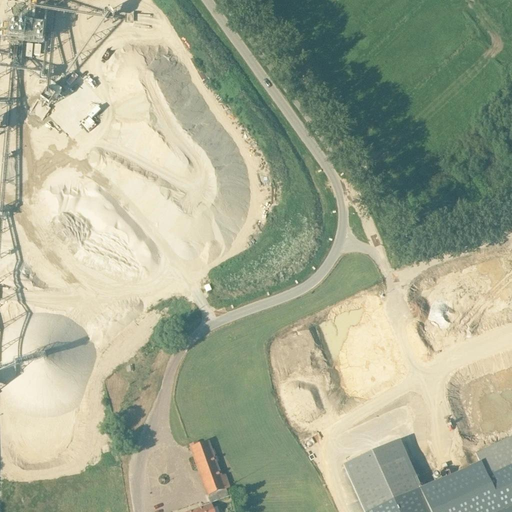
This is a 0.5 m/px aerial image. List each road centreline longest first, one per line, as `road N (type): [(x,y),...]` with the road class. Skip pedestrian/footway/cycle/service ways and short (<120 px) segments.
road 1 (unclassified): [(138,511),(139,465),(178,351),(209,326),(298,291),(340,243),(342,200),(326,165)]
road 2 (unclassified): [(206,0),(326,165)]
